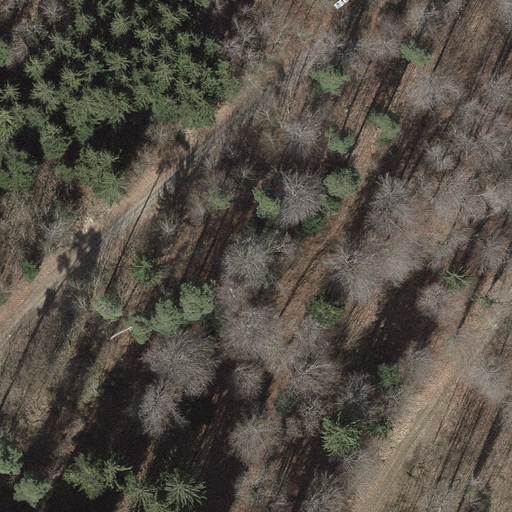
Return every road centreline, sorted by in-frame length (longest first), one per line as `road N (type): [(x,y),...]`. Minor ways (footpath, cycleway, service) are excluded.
road 1 (track): [(0,351),(80,263),(227,145),(369,0)]
road 2 (track): [(511,289),(372,511)]
